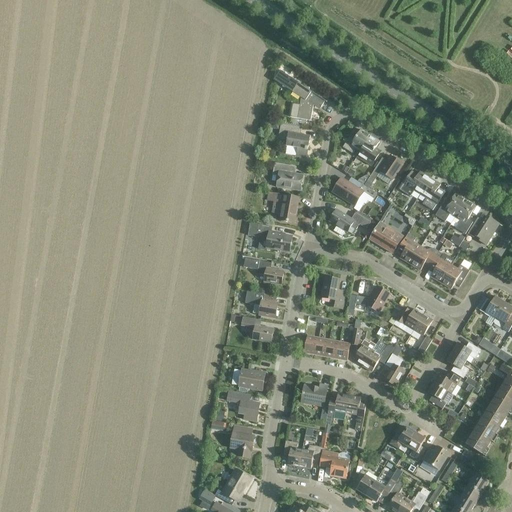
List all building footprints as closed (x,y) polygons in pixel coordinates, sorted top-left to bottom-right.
[(321,107),(325,101),(298,83),(292,92),(301,98),(297,119),(311,121),(314,103),(321,107)] [(306,158),(310,136),(295,134),(297,127),(281,124),(278,138),(288,140),(287,147),(297,148),(296,156),(306,158)] [(356,149),(360,152),(370,136),(361,130),(355,139),(350,136),(343,148),(352,154),(356,149)] [(380,142),(370,136),(360,152),(357,157),(371,166),(379,154),(374,151),(380,142)] [(390,156),(387,161),(382,158),(367,181),(372,184),(380,172),(392,180),(403,164),(390,156)] [(301,191),(303,176),(289,173),(290,167),(275,164),(273,175),(279,176),(277,187),(301,191)] [(420,195),(430,179),(420,172),(414,181),(408,178),(400,190),(410,197),(414,191),(420,195)] [(377,194),(362,184),(359,189),(341,179),(333,192),(355,206),(363,193),(374,199),(377,194)] [(430,179),(420,195),(426,199),(422,204),(433,211),(441,198),(435,194),(441,185),(430,179)] [(290,196),(275,194),(267,192),(266,200),(274,201),(272,213),(281,215),(280,221),(295,223),(298,204),(289,202),(290,196)] [(455,217),(466,201),(456,195),(448,207),(443,204),(435,216),(445,222),(450,214),(455,217)] [(466,201),(455,217),(461,220),(456,228),(465,235),(473,223),(468,220),(476,207),(466,201)] [(337,210),(329,222),(347,233),(351,227),(356,230),(359,225),(366,229),(371,223),(355,213),(351,219),(337,210)] [(477,220),(468,234),(474,238),(475,236),(481,239),(479,241),(486,246),(500,225),(487,216),(482,223),(477,220)] [(248,236),(256,237),(268,240),(267,248),(290,253),(292,237),(271,233),(272,227),(250,223),(248,236)] [(370,240),(393,254),(403,237),(380,223),(370,240)] [(400,258),(410,265),(421,247),(413,243),(416,238),(408,234),(399,249),(404,252),(400,258)] [(427,251),(421,247),(410,265),(421,271),(424,265),(429,268),(439,252),(434,249),(427,250),(427,251)] [(447,257),(439,252),(429,268),(435,271),(431,277),(441,283),(452,266),(446,262),(446,261),(447,257)] [(281,286),(284,272),(271,269),(272,263),(260,261),(257,274),(265,276),(264,282),(281,286)] [(451,290),(455,284),(460,287),(470,271),(460,265),(457,270),(452,266),(441,283),(451,290)] [(342,309),(345,293),(338,291),(340,281),(326,278),(322,298),(333,300),(331,307),(342,309)] [(357,296),(356,304),(366,306),(366,305),(379,313),(390,295),(377,287),(370,299),(357,296)] [(259,315),(276,318),(278,304),(275,303),(276,297),(257,294),(256,301),(262,302),(259,315)] [(351,295),(348,309),(355,311),(356,304),(357,296),(351,295)] [(496,318),(506,303),(495,297),(492,302),(487,299),(479,311),(485,314),(486,312),(496,318)] [(511,307),(506,303),(496,318),(493,323),(508,332),(511,326),(511,307)] [(404,308),(396,320),(403,324),(411,312),(404,308)] [(405,325),(414,331),(424,315),(414,309),(405,325)] [(424,315),(414,331),(423,337),(433,321),(424,315)] [(271,343),(274,329),(260,327),(261,321),(243,318),(242,326),(255,328),(253,340),(271,343)] [(358,346),(361,331),(354,329),(351,345),(358,346)] [(304,353),(315,355),(318,338),(307,336),(304,353)] [(426,337),(418,350),(424,354),(432,341),(426,337)] [(315,355),(326,357),(329,340),(318,338),(315,355)] [(326,357),(336,359),(339,342),(329,340),(326,357)] [(354,361),(363,367),(373,351),(368,348),(370,346),(369,343),(364,340),(361,346),(362,347),(354,361)] [(339,342),(336,359),(347,361),(351,345),(339,342)] [(452,353),(466,361),(470,356),(475,359),(481,350),(469,343),(466,348),(458,343),(452,353)] [(373,351),(363,367),(372,372),(380,360),(385,363),(394,348),(390,346),(387,346),(384,350),(377,352),(376,353),(373,351)] [(491,353),(496,356),(500,350),(495,347),(491,353)] [(501,360),(505,354),(500,350),(496,356),(501,360)] [(466,361),(452,353),(447,362),(454,366),(451,371),(463,379),(469,370),(463,366),(466,361)] [(391,369),(389,372),(384,380),(396,387),(405,372),(398,368),(402,361),(392,355),(386,366),(391,369)] [(511,371),(502,366),(499,371),(511,378),(503,392),(511,397),(511,371)] [(262,391),(266,373),(255,371),(255,373),(242,370),(242,372),(235,371),(232,385),(239,386),(239,387),(262,391)] [(433,383),(448,393),(454,383),(458,385),(461,380),(448,372),(444,377),(439,374),(433,383)] [(448,393),(433,383),(428,393),(433,396),(429,401),(443,410),(446,404),(443,402),(448,393)] [(324,408),(328,388),(321,386),(320,390),(305,387),(302,404),(324,408)] [(257,423),(260,404),(250,402),(251,396),(229,392),(227,402),(241,404),(239,415),(245,416),(244,421),(257,423)] [(511,414),(511,397),(503,392),(494,405),(511,416),(511,414)] [(335,412),(347,415),(350,397),(338,395),(337,403),(331,402),(326,425),(333,427),(335,412)] [(350,397),(347,415),(358,417),(355,431),(362,432),(366,409),(360,408),(362,399),(350,397)] [(486,419),(503,429),(511,416),(494,405),(486,419)] [(478,433),(494,443),(503,429),(486,419),(478,433)] [(252,452),(255,437),(252,436),(253,430),(235,427),(231,449),(239,450),(238,457),(250,459),(251,452),(252,452)] [(401,444),(408,448),(417,434),(408,428),(403,436),(398,432),(390,445),(398,449),(401,444)] [(321,448),(327,449),(330,434),(324,433),(321,448)] [(494,443),(478,433),(469,447),(486,457),(494,443)] [(426,440),(417,434),(408,448),(413,451),(410,456),(419,462),(426,450),(421,447),(426,440)] [(288,466),(300,469),(303,451),(297,449),(298,444),(286,442),(284,456),(290,457),(288,466)] [(303,451),(300,469),(311,471),(313,461),(319,462),(322,448),(310,446),(309,452),(303,451)] [(439,471),(449,454),(438,447),(435,451),(430,448),(422,461),(439,471)] [(323,453),(321,467),(332,469),(330,477),(346,480),(350,463),(349,463),(350,457),(348,455),(347,454),(343,453),(340,454),(338,455),(338,456),(323,453)] [(453,463),(448,472),(452,475),(457,466),(453,463)] [(237,471),(224,494),(218,490),(215,496),(232,506),(235,501),(237,502),(250,479),(237,471)] [(367,498),(376,483),(372,480),(374,477),(368,473),(368,474),(362,471),(355,483),(360,486),(357,492),(367,498)] [(452,475),(448,472),(442,481),(446,484),(452,475)] [(469,486),(482,494),(489,483),(476,474),(469,486)] [(382,507),(391,494),(397,483),(392,480),(388,485),(384,483),(382,486),(376,483),(367,498),(382,507)] [(398,481),(397,483),(391,494),(396,497),(388,510),(390,511),(399,511),(407,499),(400,494),(406,484),(399,480),(398,481)] [(440,485),(435,494),(439,496),(444,488),(440,485)] [(462,496),(476,505),(482,494),(469,486),(462,496)] [(439,496),(435,494),(429,502),(433,505),(439,496)] [(407,499),(399,511),(411,511),(414,508),(419,511),(427,498),(421,495),(416,504),(407,499)] [(456,507),(463,511),(471,511),(476,505),(462,496),(456,507)] [(230,511),(216,503),(212,510),(215,511),(230,511)]
